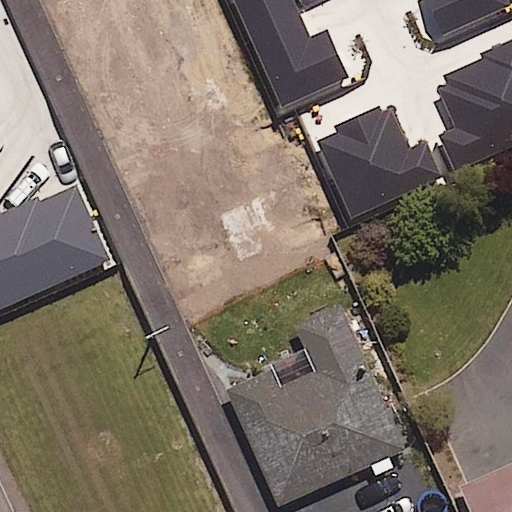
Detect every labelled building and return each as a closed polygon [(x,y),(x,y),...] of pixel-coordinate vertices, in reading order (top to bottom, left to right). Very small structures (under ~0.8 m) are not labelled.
[(58,0),(63,10),(78,4),(112,83),(130,76),(126,67),(136,62),(129,46),(163,31),(149,0),(58,0)] [(0,78),(0,173),(28,160),(11,123),(19,119),(0,78)] [(159,114),(143,78),(100,97),(116,133),(159,114)] [(404,147),(376,88),(285,130),(327,221),(391,191),(376,159),(404,147)] [(87,197),(66,148),(28,165),(50,213),(87,197)] [(281,239),(263,192),(217,210),(235,257),(281,239)] [(406,445),(344,304),(296,324),(305,344),(271,359),(275,366),(229,387),(279,501),(406,445)] [(511,511),(511,458),(460,481),(473,511),(511,511)]
